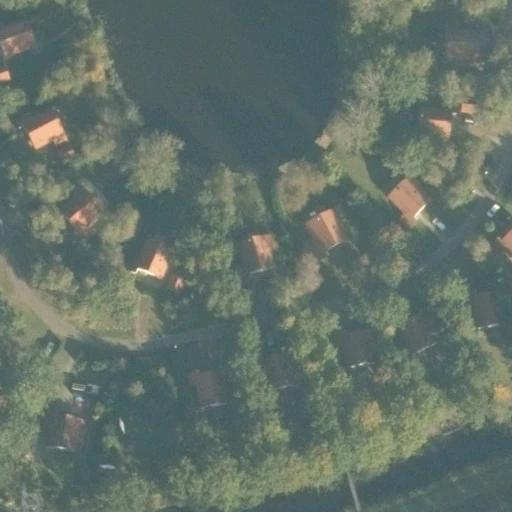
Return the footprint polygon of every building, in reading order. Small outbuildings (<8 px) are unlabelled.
[(0,25),(0,46),(5,59),(34,47),(24,23),(3,32),(0,26),(0,25)] [(445,60),(468,60),(468,67),(481,67),(481,59),(476,59),(476,34),(456,34),(456,27),(445,27),(445,60)] [(0,84),(9,80),(4,67),(0,68),(0,84)] [(482,87),(482,73),(465,73),(465,87),(482,87)] [(477,100),(462,99),(461,113),(475,115),(477,100)] [(427,138),(447,140),(450,115),(454,115),(455,108),(443,107),(442,113),(419,111),(416,144),(427,145),(427,138)] [(23,128),(34,150),(52,140),(55,147),(65,141),(49,112),(29,123),(26,117),(15,123),(18,130),(23,128)] [(75,158),(69,146),(56,153),(62,165),(75,158)] [(400,220),(409,229),(414,223),(411,220),(429,202),(415,188),(420,183),(412,175),(388,198),(405,215),(400,220)] [(78,241),(88,233),(83,228),(101,213),(79,188),(70,195),(75,200),(60,214),(77,232),(73,236),(78,241)] [(323,253),(345,241),(335,224),(341,220),(336,210),(307,226),(315,241),(310,245),(319,261),(325,257),(323,253)] [(511,259),(511,233),(500,245),(496,242),(491,247),(500,256),(504,252),(511,259)] [(238,246),(244,268),(238,270),(241,282),(248,280),(247,275),(271,269),(266,250),(273,248),(270,237),(238,246)] [(147,241),(138,263),(132,260),(127,272),(134,275),(136,270),(159,280),(167,262),(173,265),(178,254),(147,241)] [(312,266),(305,253),(292,261),(299,273),(312,266)] [(185,281),(171,276),(166,289),(179,294),(185,281)] [(477,330),(502,327),(498,296),(474,299),(473,294),(466,295),(467,308),(474,307),(477,330)] [(405,359),(435,345),(425,324),(431,321),(426,309),(419,313),(421,317),(398,328),(407,346),(401,349),(405,359)] [(344,346),(348,369),(374,364),(368,333),(344,338),(343,333),(335,335),(338,347),(344,346)] [(262,394),(294,386),(289,363),(295,362),(293,349),(285,351),(286,356),(262,362),(267,381),(260,383),(262,394)] [(346,383),(343,369),(329,372),(331,385),(346,383)] [(201,409),(234,404),(232,393),(225,394),(221,374),(197,378),(196,373),(189,375),(191,387),(197,386),(201,409)] [(317,394),(313,381),(298,384),(301,398),(317,394)] [(58,388),(42,385),(39,400),(56,402),(58,388)] [(9,402),(3,398),(0,401),(0,411),(1,412),(9,402)] [(54,413),(47,412),(43,433),(49,434),(47,448),(79,454),(81,443),(74,442),(78,422),(53,418),(54,413)] [(28,450),(30,430),(19,429),(16,449),(28,450)]
